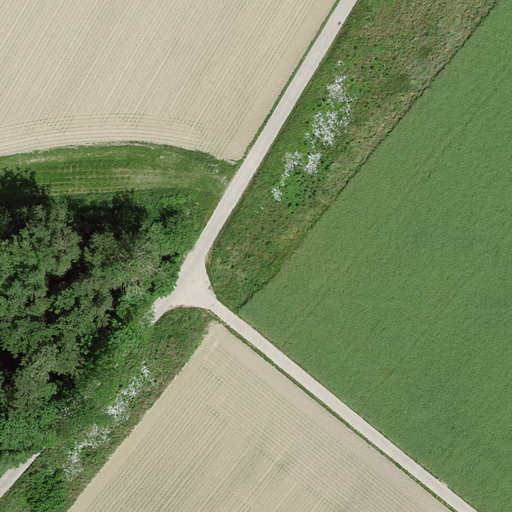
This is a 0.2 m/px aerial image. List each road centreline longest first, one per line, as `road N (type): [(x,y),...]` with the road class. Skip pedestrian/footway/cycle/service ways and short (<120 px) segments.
road 1 (track): [(349,0),(181,282),(0,487)]
road 2 (track): [(467,511),(181,282)]
